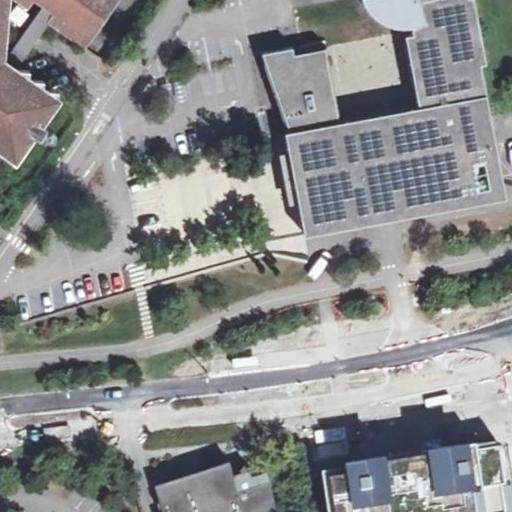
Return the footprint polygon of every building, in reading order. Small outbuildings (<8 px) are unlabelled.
[(4,0),(0,41),(0,44),(10,45),(13,0),(4,0)] [(0,0),(0,140),(18,153),(34,130),(41,119),(57,99),(13,69),(14,66),(4,59),(0,56),(0,41),(4,0),(0,0)] [(55,9),(48,18),(84,43),(114,0),(40,0),(45,3),(55,9)] [(309,232),(358,223),(492,197),(489,179),(478,120),(492,117),(489,102),(475,105),(474,97),(487,95),(481,62),(486,61),(473,0),(428,0),(428,1),(420,2),(419,0),(364,0),(366,4),(371,11),(379,17),(387,22),(396,25),(405,25),(412,24),(413,32),(406,33),(415,85),(423,84),(428,106),(419,107),(340,122),(326,46),(302,51),(302,53),(295,55),(293,45),(262,51),(290,131),(286,133),(298,200),(305,233),(309,232)] [(4,59),(14,66),(48,18),(55,9),(45,3),(4,59)] [(165,105),(188,100),(184,79),(160,83),(165,105)] [(419,107),(428,106),(423,84),(415,85),(419,107)] [(41,119),(34,130),(41,134),(48,124),(41,119)] [(511,511),(511,492),(505,449),(327,476),(333,511),(511,511)] [(243,469),(233,471),(232,466),(159,490),(165,511),(279,511),(272,487),(267,488),(264,479),(256,482),(254,475),(245,477),(243,469)]
